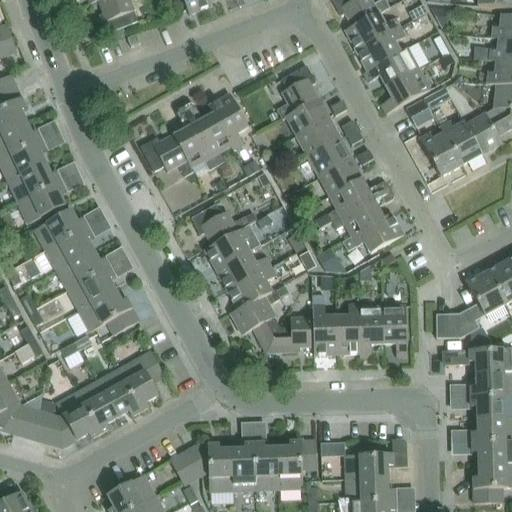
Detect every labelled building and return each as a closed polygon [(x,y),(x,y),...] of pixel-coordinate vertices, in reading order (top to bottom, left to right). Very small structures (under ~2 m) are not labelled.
[(125,37),(122,30),(132,26),(128,15),(133,13),(129,1),(131,0),(101,0),(98,1),(98,2),(103,16),(98,18),(108,43),(125,37)] [(207,0),(182,0),(188,17),(212,8),(209,0),(207,0)] [(345,16),(352,29),(352,30),(378,15),(378,16),(389,10),(383,0),(373,6),(369,0),(333,0),(331,1),(340,18),(345,16)] [(511,0),(478,0),(478,9),(511,12),(511,0)] [(422,6),(410,13),(415,21),(426,14),(422,6)] [(448,12),(430,10),(442,30),(447,27),(448,12)] [(345,33),(356,54),(400,29),(395,20),(384,26),(378,16),(378,15),(352,30),(352,29),(345,33)] [(511,18),(501,18),(499,30),(493,29),(491,41),(498,41),(511,42),(511,18)] [(0,59),(16,54),(7,27),(0,29),(0,59)] [(356,54),(367,73),(367,74),(400,56),(399,55),(394,45),(405,39),(400,29),(356,54)] [(130,49),(139,46),(136,36),(126,40),(130,49)] [(511,42),(498,41),(497,53),(490,52),(489,63),(496,64),(511,65),(511,42)] [(474,50),(473,62),(489,63),(490,52),(490,51),(474,50)] [(379,79),(385,90),(418,72),(407,51),(399,55),(400,56),(367,74),(367,73),(363,75),(368,85),(379,79)] [(449,56),(440,61),(444,70),(453,64),(449,56)] [(511,65),(496,64),(494,75),(488,75),(486,86),(496,87),(511,88),(511,65)] [(282,122),(286,120),(285,119),(318,101),(311,88),(315,85),(306,68),(281,82),(287,92),(281,95),(287,106),(276,112),(282,122)] [(380,107),(385,116),(429,92),(418,72),(385,90),(391,101),(380,107)] [(0,96),(16,89),(11,80),(10,77),(0,81),(0,96)] [(484,116),(491,129),(509,119),(511,120),(511,88),(496,87),(493,111),(484,116)] [(26,111),(20,98),(16,89),(0,96),(0,136),(26,125),(20,113),(26,111)] [(444,90),(423,101),(429,112),(450,100),(444,90)] [(208,108),(212,116),(230,148),(232,152),(243,146),(236,135),(248,129),(229,96),(208,108)] [(285,119),(286,120),(296,139),(329,121),(318,101),(285,119)] [(423,102),(405,111),(412,123),(429,114),(423,102)] [(335,118),(346,112),(341,103),(330,109),(335,118)] [(190,106),(184,109),(190,120),(198,115),(194,107),(190,106)] [(190,120),(184,109),(178,113),(177,117),(181,125),(190,120)] [(431,115),(439,130),(443,136),(461,168),(481,157),(464,127),(465,127),(464,125),(452,131),(441,110),(431,115)] [(212,116),(193,126),(216,168),(224,164),(218,155),(230,148),(212,116)] [(511,120),(509,119),(491,129),(484,116),(465,127),(464,127),(481,157),(501,146),(497,138),(511,129),(511,120)] [(296,139),(307,159),(340,141),(329,121),(296,139)] [(341,129),(346,138),(357,132),(352,123),(341,129)] [(26,125),(0,136),(0,161),(41,143),(36,133),(31,136),(26,125)] [(193,126),(173,137),(191,170),(192,170),(203,163),(209,173),(216,168),(193,126)] [(357,132),(346,138),(351,147),(362,141),(357,132)] [(443,136),(433,142),(429,136),(419,141),(440,180),(461,168),(443,136)] [(191,170),(173,137),(159,145),(157,140),(140,150),(153,174),(163,169),(166,174),(177,168),(184,179),(194,174),(192,170),(191,170)] [(307,159),(319,179),(351,161),(340,141),(307,159)] [(41,143),(0,161),(0,168),(7,184),(45,166),(40,154),(45,152),(41,143)] [(362,167),(374,161),(368,152),(357,158),(362,167)] [(319,179),(330,199),(362,181),(351,161),(319,179)] [(45,166),(7,184),(17,204),(60,184),(56,175),(50,177),(45,166)] [(255,166),(244,171),(248,178),(259,173),(255,166)] [(227,167),(220,170),(226,181),(232,177),(227,167)] [(277,167),(268,172),(272,179),(281,174),(277,167)] [(327,218),(331,225),(373,201),(362,181),(330,199),(336,212),(327,217),(327,218)] [(222,182),(215,186),(219,193),(226,189),(222,182)] [(60,184),(17,204),(27,226),(65,208),(59,196),(64,193),(60,184)] [(379,198),(390,192),(387,186),(383,185),(374,189),(379,198)] [(390,192),(379,198),(384,207),(392,202),(393,198),(390,192)] [(345,227),(351,239),(352,239),(384,221),(384,220),(373,201),(331,225),(335,232),(345,227)] [(205,235),(212,248),(212,249),(238,235),(237,234),(248,228),(244,219),(232,225),(226,214),(221,217),(215,207),(191,221),(200,237),(205,235)] [(45,253),(87,230),(82,221),(77,224),(70,212),(34,232),(45,253)] [(252,215),(244,219),(248,228),(256,223),(252,215)] [(347,254),(353,251),(364,245),(370,256),(403,238),(391,216),(384,220),(384,221),(352,239),(351,239),(342,244),(347,254)] [(327,218),(316,224),(320,231),(331,225),(327,218)] [(266,219),(256,224),(260,231),(270,226),(266,219)] [(204,252),(216,273),(249,255),(243,244),(254,238),(248,228),(237,234),(238,235),(212,249),(212,248),(204,252)] [(56,273),(93,253),(87,242),(92,239),(87,230),(45,253),(56,273)] [(297,235),(287,241),(295,256),(305,250),(297,235)] [(316,257),(316,258),(321,266),(335,259),(330,250),(316,257)] [(67,293),(109,270),(104,261),(99,264),(93,253),(56,273),(67,293)] [(308,254),(299,259),(307,273),(308,274),(316,269),(316,268),(308,254)] [(216,273),(227,293),(271,268),(266,259),(255,266),(249,255),(216,273)] [(392,256),(382,262),(385,269),(396,263),(395,261),(392,256)] [(0,264),(6,275),(13,270),(6,257),(0,260),(0,264)] [(511,273),(507,264),(487,275),(504,307),(511,302),(511,273)] [(227,293),(237,312),(238,313),(271,295),(270,294),(265,284),(276,278),(271,268),(227,293)] [(370,268),(360,274),(360,284),(370,284),(370,268)] [(13,270),(6,275),(13,288),(21,284),(13,270)] [(78,313),(115,293),(109,282),(114,279),(109,270),(67,293),(78,313)] [(466,286),(477,306),(458,317),(468,336),(479,330),(475,323),(504,307),(487,275),(466,286)] [(284,288),(275,293),(279,300),(288,295),(284,288)] [(0,296),(5,306),(13,302),(6,289),(0,291),(0,296)] [(238,313),(237,312),(230,316),(242,337),(257,329),(263,340),(258,342),(265,356),(272,355),(272,344),(279,331),(274,320),(275,319),(268,308),(279,302),(279,300),(275,293),(274,292),(270,294),(271,295),(238,313)] [(113,337),(138,323),(126,301),(121,304),(115,293),(78,313),(90,334),(106,325),(113,337)] [(28,315),(36,311),(28,297),(20,301),(28,315)] [(13,302),(5,306),(13,320),(21,316),(13,302)] [(348,319),(336,319),(337,357),(359,356),(360,356),(358,310),(359,310),(359,306),(347,306),(348,319)] [(312,307),(312,320),(313,320),(314,349),(313,349),(313,357),(337,357),(336,319),(324,320),(323,307),(312,307)] [(360,356),(359,356),(359,360),(371,360),(370,347),(383,347),(381,309),(359,310),(358,310),(360,356)] [(405,309),(381,309),(383,347),(395,346),(396,359),(406,359),(405,309)] [(36,311),(28,315),(35,328),(43,324),(36,311)] [(447,317),(436,317),(436,341),(448,341),(447,317)] [(459,341),(458,317),(447,317),(448,341),(459,341)] [(468,336),(458,317),(459,341),(468,336)] [(272,344),(272,355),(299,355),(299,349),(313,349),(314,349),(313,320),(312,320),(290,321),(290,330),(279,331),(272,344)] [(27,346),(35,342),(28,329),(20,333),(27,346)] [(87,338),(73,345),(77,353),(91,346),(87,338)] [(35,342),(27,346),(35,360),(43,356),(35,342)] [(64,361),(77,353),(73,345),(60,353),(64,361)] [(511,350),(444,353),(444,368),(470,367),(470,364),(475,363),(475,376),(511,374),(511,350)] [(158,398),(151,386),(164,380),(150,354),(116,373),(140,414),(149,410),(146,404),(158,398)] [(116,373),(96,384),(117,420),(128,414),(131,419),(140,414),(116,373)] [(470,389),(470,399),(511,397),(511,374),(475,376),(476,389),(470,389)] [(0,430),(1,433),(12,436),(20,408),(7,384),(0,387),(0,430)] [(96,384),(76,395),(100,436),(109,432),(106,426),(117,420),(96,384)] [(50,447),(62,451),(88,436),(91,441),(100,436),(76,395),(56,406),(62,418),(58,419),(50,447)] [(476,409),(477,421),(511,420),(511,397),(470,399),(470,409),(476,409)] [(20,408),(12,436),(25,440),(33,412),(20,408)] [(33,412),(25,440),(38,444),(46,416),(33,412)] [(38,444),(50,447),(58,419),(46,416),(38,444)] [(471,434),(471,445),(511,443),(511,420),(477,421),(477,434),(471,434)] [(315,443),(312,443),(289,444),(289,450),(277,450),(278,492),(302,491),(301,472),(316,472),(315,443)] [(478,455),(478,467),(511,466),(511,443),(471,445),(472,455),(478,455)] [(407,469),(406,444),(391,445),(392,456),(344,458),(345,482),(387,481),(386,468),(391,467),(392,470),(407,469)] [(255,493),(254,445),(244,446),(244,452),(231,452),(232,494),(255,493)] [(278,492),(277,450),(264,451),(264,445),(254,445),(255,493),(278,492)] [(331,445),(320,445),(320,459),(332,459),(331,445)] [(197,447),(195,448),(187,453),(201,478),(205,476),(208,476),(209,494),(232,494),(231,452),(219,452),(218,446),(197,447)] [(201,478),(187,453),(184,454),(181,456),(195,482),(198,480),(201,478)] [(181,456),(179,458),(170,463),(183,488),(195,482),(181,456)] [(478,480),(472,480),(473,506),(502,505),(502,490),(511,489),(511,466),(478,467),(478,480)] [(109,511),(130,511),(155,498),(143,477),(107,498),(113,510),(109,511)] [(345,482),(346,505),(394,503),(393,493),(387,493),(387,481),(345,482)] [(190,507),(197,502),(190,489),(182,493),(190,507)] [(307,491),(308,506),(316,506),(316,491),(307,491)] [(0,511),(31,511),(21,494),(0,505),(0,511)] [(162,511),(155,498),(130,511),(162,511)] [(346,505),(346,511),(394,511),(394,503),(346,505)]
